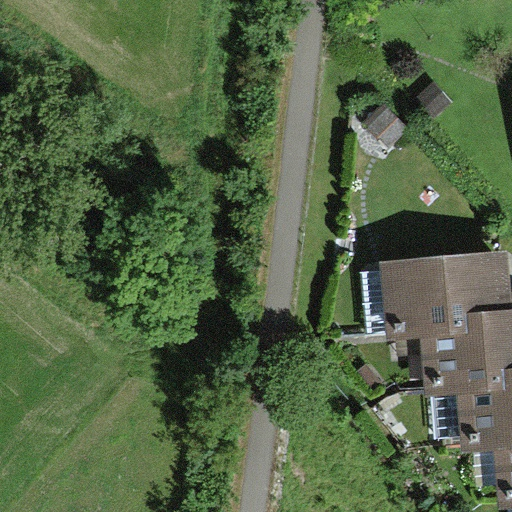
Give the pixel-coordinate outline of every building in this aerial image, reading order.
[(454,105),(434,85),(415,104),(435,124),(454,105)] [(409,134),(383,108),(364,127),(390,153),(409,134)] [(511,299),(509,262),(380,273),(387,354),(422,351),(467,347),(466,327),(511,322),(511,299)] [(467,347),(422,351),(427,408),(457,405),(502,401),(501,382),(511,381),(511,322),(466,327),(467,347)] [(502,401),(457,405),(461,467),(497,464),(511,462),(511,381),(501,382),(502,401)] [(511,511),(511,462),(497,464),(500,511),(511,511)]
